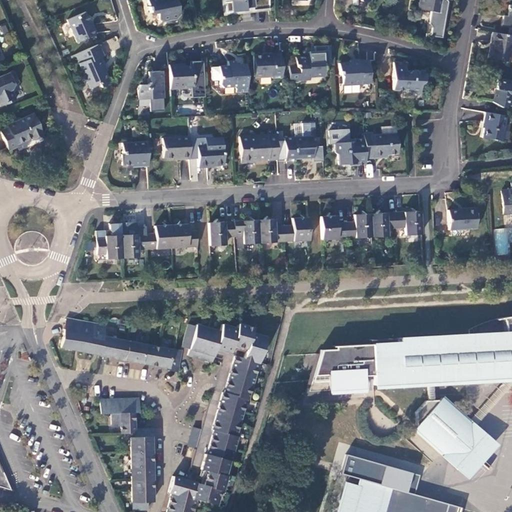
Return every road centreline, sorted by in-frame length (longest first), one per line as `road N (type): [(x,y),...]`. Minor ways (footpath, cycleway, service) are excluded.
road 1 (residential): [(459,67),(446,166),(435,179),(76,212)]
road 2 (residential): [(153,511),(172,431),(169,403),(136,380),(49,368)]
road 3 (residential): [(138,50),(323,30)]
road 4 (residential): [(76,205),(138,50)]
road 5 (residential): [(49,368),(110,511)]
road 6 (residential): [(323,30),(459,67)]
